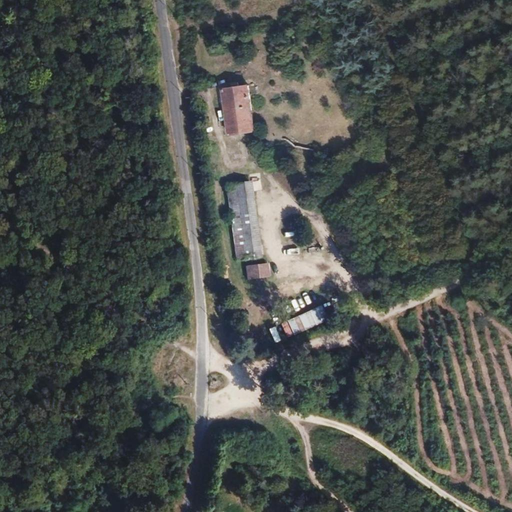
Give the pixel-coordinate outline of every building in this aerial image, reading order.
[(245,88),(225,90),(231,132),(249,130),(245,88)] [(303,174),(287,176),(291,206),(305,204),(303,174)] [(252,187),(230,190),(239,258),(261,256),(252,187)] [(270,278),(270,263),(246,264),(246,279),(270,278)] [(287,320),(293,334),(328,320),(322,305),(287,320)]
